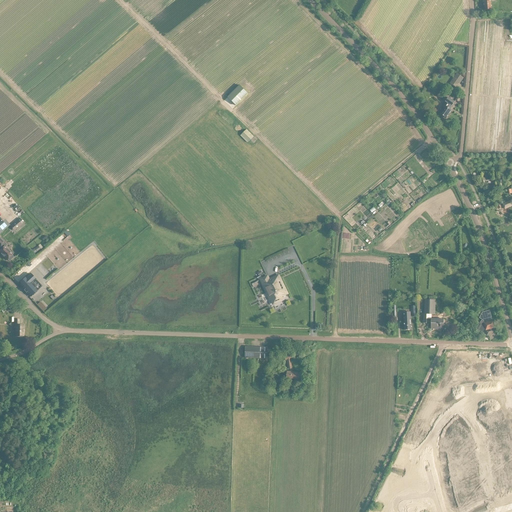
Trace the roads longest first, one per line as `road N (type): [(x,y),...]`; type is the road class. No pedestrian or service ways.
road 1 (unclassified): [(444,344),(61,329)]
road 2 (track): [(223,227),(230,260),(220,394),(226,474)]
road 3 (track): [(432,139),(338,215),(334,339)]
road 4 (unclassified): [(448,164),(375,64),(310,0)]
road 5 (unclassified): [(364,511),(444,344)]
road 6 (unclassified): [(511,338),(448,164)]
road 7 (unclassified): [(471,0),(461,153),(448,164)]
road 8 (track): [(475,344),(427,460),(435,502)]
road 9 (track): [(456,389),(482,427),(496,511)]
